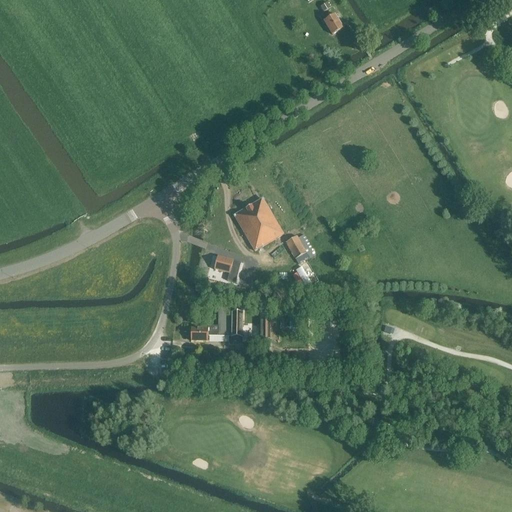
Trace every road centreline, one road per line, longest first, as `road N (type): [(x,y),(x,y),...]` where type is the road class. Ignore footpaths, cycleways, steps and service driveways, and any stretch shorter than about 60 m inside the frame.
road 1 (tertiary): [(161,203),(480,0)]
road 2 (unclassified): [(161,203),(178,239),(152,349),(133,360),(0,370)]
road 3 (tertiary): [(161,203),(0,276)]
